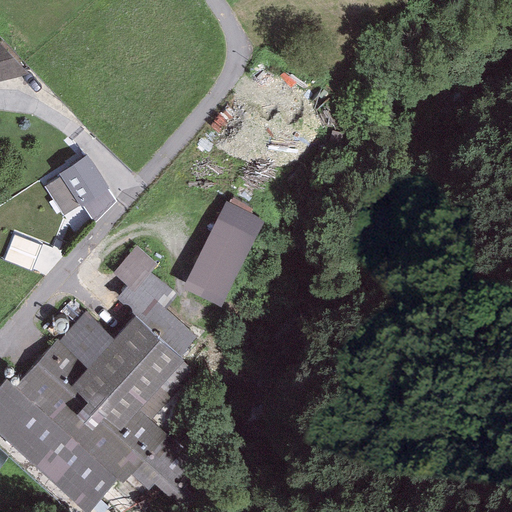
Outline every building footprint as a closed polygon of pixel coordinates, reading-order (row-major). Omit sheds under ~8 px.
[(0,84),(36,75),(10,45),(0,47),(0,84)] [(89,153),(46,183),(63,208),(80,197),(90,212),(112,190),(100,173),(103,172),(89,153)] [(209,210),(173,275),(207,294),(243,228),(209,210)] [(107,288),(123,304),(156,335),(175,316),(147,289),(157,278),(140,262),(146,256),(130,240),(105,266),(117,278),(107,288)] [(74,301),(28,350),(104,423),(125,402),(128,405),(149,383),(139,374),(167,345),(156,335),(123,304),(101,327),(74,301)] [(0,378),(0,433),(34,466),(28,473),(69,511),(122,457),(153,488),(168,473),(151,457),(172,435),(155,418),(148,425),(128,405),(125,402),(104,423),(28,350),(0,378)]
